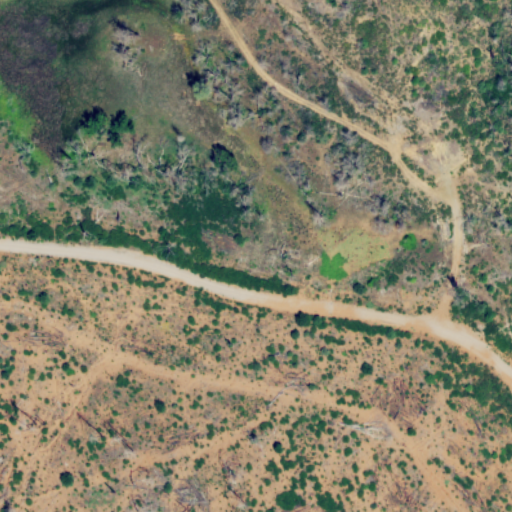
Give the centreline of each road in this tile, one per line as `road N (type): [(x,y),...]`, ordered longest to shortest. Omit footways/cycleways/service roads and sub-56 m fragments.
road 1 (track): [(436,326),(456,254),(450,191),(437,172),(267,75),(209,0)]
road 2 (track): [(436,326),(293,306),(142,262),(0,240)]
